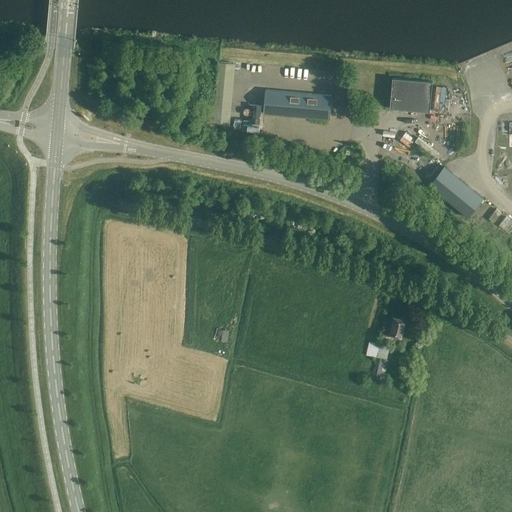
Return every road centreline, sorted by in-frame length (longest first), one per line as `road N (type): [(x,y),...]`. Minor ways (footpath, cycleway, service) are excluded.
road 1 (unclassified): [(511,303),(418,234),(346,198),(243,166),(57,131)]
road 2 (secondary): [(78,511),(52,346),(57,131)]
road 3 (secondary): [(57,131),(69,0)]
